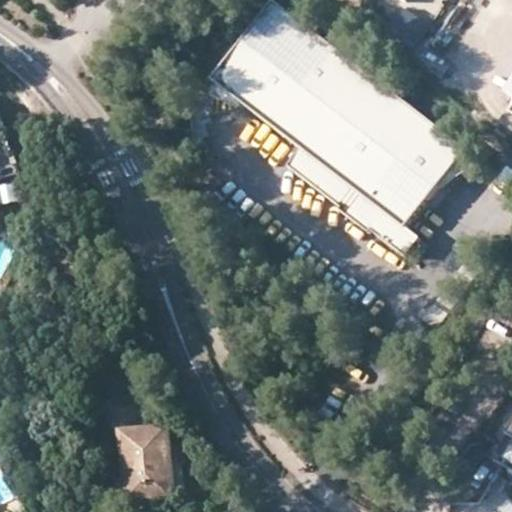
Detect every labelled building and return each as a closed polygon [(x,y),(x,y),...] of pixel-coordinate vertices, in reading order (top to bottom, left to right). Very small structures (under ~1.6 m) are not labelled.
[(467,152),(278,5),(219,84),(225,90),(246,105),(304,151),(291,170),(341,210),(344,212),(343,215),(371,236),(372,234),(403,258),(407,261),(422,241),(409,231),(441,188),(458,166),(467,152)] [(425,50),(415,65),(442,82),(452,67),(425,50)] [(246,105),(225,90),(217,101),(240,111),(246,105)] [(467,174),(458,166),(441,188),(446,192),(467,174)] [(17,183),(0,186),(0,197),(2,205),(21,201),(17,183)] [(116,439),(128,438),(153,435),(149,400),(112,404),(116,439)] [(180,504),(176,467),(173,433),(153,435),(128,438),(135,487),(137,508),(180,504)] [(511,440),(498,463),(511,471),(511,440)] [(191,511),(187,465),(176,467),(180,504),(137,508),(135,487),(123,488),(126,511),(191,511)] [(477,511),(493,511),(507,491),(494,483),(476,511),(477,511)]
